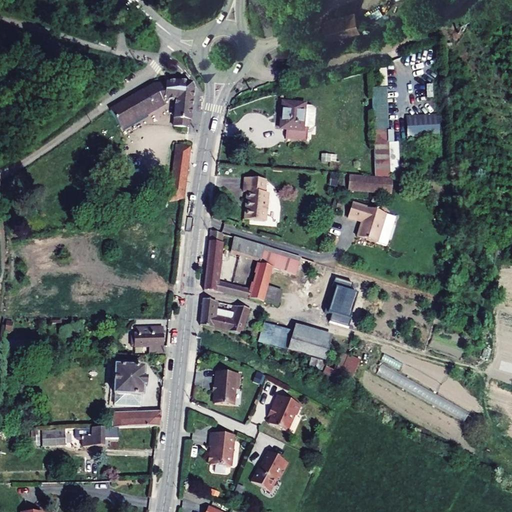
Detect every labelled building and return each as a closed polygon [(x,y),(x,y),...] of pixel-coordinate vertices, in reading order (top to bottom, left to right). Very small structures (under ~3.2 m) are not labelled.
[(329,42),(360,33),(354,12),(322,20),(329,42)] [(158,84),(115,108),(130,133),(174,108),(173,105),(183,100),(180,126),(195,128),(199,89),(195,84),(176,83),(158,84)] [(373,172),(388,173),(387,92),(372,92),(373,172)] [(305,102),(279,100),(277,130),(303,131),(305,102)] [(438,115),(407,117),(408,138),(439,136),(438,115)] [(189,144),(174,142),(167,200),(182,196),(189,144)] [(349,189),(389,193),(390,180),(350,177),(349,189)] [(264,181),(241,179),(240,193),(246,193),(244,220),(266,222),(268,194),(263,194),(264,181)] [(399,218),(356,204),(351,219),(366,224),(361,238),(391,247),(399,218)] [(227,235),(215,231),(209,289),(268,302),(269,301),(273,286),(278,269),(283,252),(238,238),(235,251),(264,260),(257,291),(221,282),(227,235)] [(305,258),(283,252),(278,269),(300,275),(305,258)] [(287,290),(273,286),(269,301),(283,305),(287,290)] [(220,303),(207,300),(204,326),(246,336),(254,310),(237,306),(236,312),(234,320),(219,316),(220,303)] [(298,332),(279,326),(273,346),(316,358),(313,367),(328,372),(331,363),(330,362),(337,336),(300,324),(298,332)] [(168,328),(141,329),(141,337),(139,337),(139,339),(136,339),(136,347),(139,346),(139,348),(154,348),(154,354),(168,354),(168,328)] [(328,372),(326,376),(341,384),(346,375),(344,374),(352,355),(346,352),(338,371),(330,367),(328,372)] [(381,363),(376,374),(401,387),(406,377),(381,363)] [(125,368),(120,368),(118,406),(146,407),(149,370),(138,369),(138,365),(125,364),(125,368)] [(220,368),(220,403),(238,404),(238,387),(243,388),(243,372),(235,372),(235,369),(220,368)] [(275,414),(272,419),(289,429),(298,413),(302,412),(303,408),(302,405),(303,404),(282,392),(271,412),(275,414)] [(166,414),(118,415),(117,429),(165,428),(166,414)] [(109,429),(82,430),(82,440),(88,440),(88,448),(109,448),(109,429)] [(30,445),(39,445),(40,430),(31,430),(30,445)] [(70,431),(46,431),(47,448),(70,447),(70,431)] [(239,437),(217,432),(214,446),(218,447),(216,454),(213,454),(211,462),(214,463),(214,464),(234,468),(238,449),(237,449),(238,445),(238,441),(239,437)] [(286,455),(274,449),(266,464),(268,464),(265,471),(262,469),(256,481),(274,491),(281,476),(285,478),(294,463),(284,458),(286,455)]
